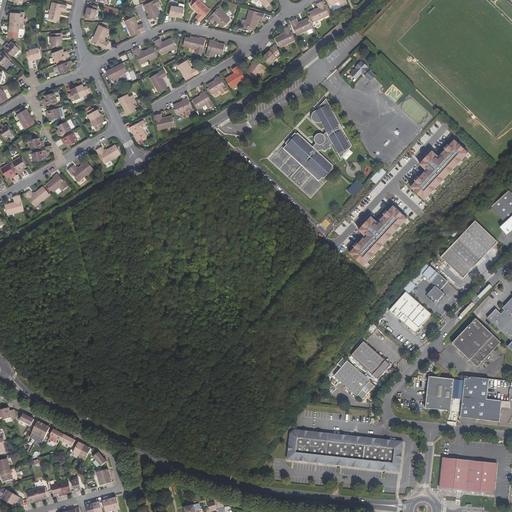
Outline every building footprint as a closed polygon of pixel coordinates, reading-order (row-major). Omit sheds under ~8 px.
[(161,5),(157,0),(155,0),(143,6),(145,10),(146,10),(151,20),(160,15),(156,7),(161,5)] [(210,11),(198,0),(197,0),(191,7),(198,14),(195,18),(200,22),(210,11)] [(329,15),(323,1),(317,4),(319,8),(310,13),(314,22),(329,15)] [(66,12),(68,5),(53,2),(49,18),(59,21),(62,11),(66,12)] [(95,18),(98,6),(90,4),(89,7),(88,6),(86,15),(95,18)] [(175,8),(172,7),(169,16),(173,17),(173,16),(182,18),(184,9),(175,7),(175,8)] [(215,20),(223,27),(229,20),(218,9),(207,20),(212,24),(215,20)] [(262,21),(264,15),(249,11),(245,26),(255,29),(258,19),(262,21)] [(24,23),(25,13),(21,13),(21,14),(15,14),(12,13),(11,22),(24,23)] [(145,30),(143,24),(138,27),(133,18),(124,22),(131,37),(145,30)] [(299,23),(297,19),(291,22),(298,35),(313,29),(308,19),(299,23)] [(24,23),(11,22),(10,31),(13,32),(12,33),(25,34),(26,29),(24,29),(24,23)] [(109,30),(99,25),(91,42),(106,49),(109,43),(104,41),(109,30)] [(294,40),(288,27),(282,29),(284,34),(275,38),(280,47),(294,40)] [(62,36),(62,33),(51,34),(52,37),(51,37),(52,46),(61,46),(61,36),(62,36)] [(201,55),(205,39),(201,38),(200,39),(190,37),(189,40),(185,39),(183,47),(196,50),(195,54),(201,55)] [(162,43),(160,39),(154,42),(161,56),(176,48),(171,39),(162,43)] [(214,42),(214,41),(210,40),(206,56),(213,58),(214,53),(223,55),(225,45),(214,42)] [(12,43),(10,45),(8,47),(7,45),(4,48),(14,57),(20,50),(12,43)] [(277,59),(276,58),(280,54),(276,45),(269,51),(270,51),(264,57),(270,64),(277,59)] [(41,57),(38,48),(30,51),(28,52),(30,62),(33,61),(33,60),(41,57)] [(141,53),(139,48),(133,51),(140,66),(157,58),(152,48),(141,53)] [(53,54),(56,62),(68,57),(67,54),(65,55),(64,53),(62,50),(53,54)] [(1,51),(0,51),(0,63),(4,67),(10,60),(1,51)] [(263,74),(267,69),(255,59),(252,62),(253,63),(246,72),(254,79),(260,71),(263,74)] [(70,68),(69,65),(71,64),(70,61),(58,66),(61,75),(71,70),(70,68)] [(192,70),(187,61),(178,67),(186,81),(199,73),(196,67),(192,70)] [(364,73),(365,73),(369,68),(368,68),(368,67),(369,66),(363,61),(362,62),(361,61),(356,67),(357,68),(351,74),(357,79),(362,73),(363,72),(364,72),(364,73)] [(116,67),(122,80),(127,77),(125,73),(128,72),(124,63),(116,67)] [(245,79),(237,66),(231,70),(234,74),(226,79),(231,88),(245,79)] [(114,79),(116,82),(122,80),(116,67),(107,71),(112,80),(114,79)] [(371,81),(374,77),(376,75),(370,70),(368,72),(369,73),(366,76),(371,81)] [(167,76),(164,71),(151,78),(159,92),(168,87),(163,78),(167,76)] [(228,91),(220,77),(216,79),(217,80),(207,86),(213,95),(221,90),(223,94),(228,91)] [(77,87),(82,97),(91,93),(87,85),(85,87),(83,84),(77,87)] [(70,93),(73,101),(82,97),(77,87),(71,90),(73,92),(70,93)] [(0,103),(0,105),(9,100),(4,91),(3,92),(2,89),(0,90),(0,103)] [(56,93),(46,95),(46,98),(47,101),(44,102),(45,105),(58,102),(56,93)] [(214,106),(206,93),(202,95),(202,96),(193,101),(199,110),(206,106),(209,110),(214,106)] [(124,107),(136,101),(134,96),(130,97),(129,95),(120,99),(124,107)] [(193,114),(187,99),(183,101),(183,102),(173,106),(177,116),(186,112),(188,116),(193,114)] [(296,133),(296,132),(286,143),(287,145),(284,148),(298,154),(304,160),(306,158),(309,161),(307,163),(313,168),(319,180),(320,180),(323,177),(325,178),(335,168),(333,166),(334,165),(319,151),(323,149),(325,151),(331,147),(331,145),(334,144),(341,158),(351,147),(351,146),(353,145),(349,139),(348,140),(339,124),(341,124),(327,99),(320,106),(322,108),(320,110),(316,110),(313,112),(312,117),(313,119),(314,121),(317,122),(319,123),(322,122),(327,131),(324,135),(323,134),(321,133),(318,133),(316,134),(315,135),(314,137),(314,139),(315,141),(316,143),(313,146),(298,132),(298,133),(297,133),(296,133)] [(135,108),(139,106),(136,101),(124,107),(128,115),(136,111),(135,108)] [(21,121),(31,115),(27,109),(24,111),(23,108),(16,113),(21,121)] [(47,111),(47,115),(50,114),(51,117),(51,119),(62,117),(60,108),(47,111)] [(92,120),(102,115),(99,109),(96,111),(95,108),(87,112),(92,120)] [(162,118),(161,114),(155,115),(158,130),(174,126),(172,116),(162,118)] [(32,122),(34,120),(31,115),(21,121),(26,129),(33,125),(32,122)] [(103,122),(105,121),(102,115),(92,120),(97,129),(104,125),(103,122)] [(67,121),(58,127),(60,129),(61,131),(59,133),(60,136),(72,129),(67,121)] [(147,127),(144,121),(130,128),(132,131),(133,131),(138,141),(147,137),(143,128),(147,127)] [(7,125),(4,126),(2,128),(1,125),(0,126),(0,131),(5,139),(13,134),(7,125)] [(79,141),(74,133),(63,139),(64,142),(66,141),(68,143),(69,146),(79,141)] [(42,144),(41,142),(40,138),(30,141),(32,150),(45,147),(44,143),(42,144)] [(469,153),(455,140),(438,157),(433,152),(421,165),(426,171),(411,187),(424,200),(469,153)] [(106,152),(104,147),(98,150),(106,164),(122,155),(117,146),(106,152)] [(298,154),(284,148),(319,180),(313,168),(307,163),(309,161),(306,158),(304,160),(298,154)] [(347,158),(353,153),(350,149),(344,155),(347,158)] [(44,158),(44,155),(46,155),(45,151),(33,154),(34,163),(45,160),(44,158)] [(13,162),(20,173),(23,172),(22,169),(24,168),(27,167),(21,157),(13,162)] [(88,161),(78,169),(75,165),(70,169),(80,181),(95,170),(88,161)] [(13,175),(14,177),(17,175),(10,164),(2,169),(8,178),(10,176),(13,175)] [(59,174),(56,176),(56,178),(48,184),(54,193),(61,187),(64,191),(69,187),(59,174)] [(354,196),(364,185),(358,180),(348,190),(354,196)] [(51,195),(45,187),(35,195),(31,191),(26,195),(36,207),(51,195)] [(511,192),(510,190),(491,207),(505,224),(500,228),(506,234),(511,229),(511,192)] [(25,211),(21,196),(15,198),(16,202),(7,205),(9,215),(25,211)] [(407,218),(393,205),(377,222),(371,217),(359,230),(366,237),(350,253),(364,265),(407,218)] [(464,279),(498,242),(476,221),(441,257),(464,279)] [(435,270),(427,280),(431,283),(439,274),(435,270)] [(448,282),(439,274),(431,283),(435,287),(428,296),(435,302),(435,303),(438,303),(439,302),(445,295),(441,291),(448,282)] [(409,294),(416,286),(410,280),(403,288),(406,292),(409,294)] [(420,327),(422,325),(432,314),(409,294),(406,292),(390,311),(415,333),(420,327)] [(505,310),(501,314),(496,309),(487,317),(511,341),(511,297),(502,308),(505,310)] [(501,342),(476,319),(452,343),(477,367),(501,342)] [(391,365),(364,341),(351,356),(378,379),(391,365)] [(371,381),(347,361),(334,376),(357,396),(358,395),(363,399),(375,386),(370,382),(371,381)] [(499,422),(502,401),(487,399),(489,379),(465,376),(461,417),(499,422)] [(426,408),(450,411),(454,379),(429,377),(427,399),(426,403),(426,408)] [(10,410),(9,407),(1,410),(3,417),(3,420),(12,417),(13,419),(16,419),(14,409),(10,410)] [(20,420),(31,426),(32,425),(34,421),(35,419),(33,418),(24,413),(20,420)] [(35,426),(35,427),(32,432),(38,435),(44,424),(38,420),(35,426)] [(44,424),(38,435),(45,438),(47,433),(50,427),(44,424)] [(51,435),(61,441),(65,434),(54,429),(51,435)] [(287,459),(400,472),(403,442),(295,430),(295,434),(290,434),(287,459)] [(65,434),(61,441),(72,446),(76,440),(65,434)] [(73,453),(80,456),(85,445),(79,441),(76,448),(73,453)] [(92,448),(85,445),(80,456),(79,458),(85,462),(89,454),(92,448)] [(99,452),(93,456),(101,466),(107,461),(99,452)] [(497,463),(443,458),(440,488),(494,494),(497,463)] [(0,471),(10,469),(8,459),(0,460),(0,471)] [(10,469),(0,471),(0,473),(1,476),(2,475),(4,482),(13,479),(12,473),(13,472),(12,468),(10,469)] [(94,473),(96,479),(111,475),(109,469),(102,470),(94,473)] [(111,475),(96,479),(98,486),(113,482),(111,475)] [(75,492),(82,491),(79,479),(72,480),(75,492)] [(60,483),(63,496),(67,495),(67,493),(72,491),(69,481),(60,483)] [(60,497),(63,496),(60,483),(51,486),(54,496),(59,495),(60,497)] [(43,499),(48,498),(45,487),(36,489),(40,502),(44,501),(43,499)] [(0,497),(8,503),(14,493),(5,488),(0,489),(0,497)] [(40,502),(36,489),(28,492),(31,503),(36,501),(36,503),(40,502)] [(23,499),(14,493),(8,503),(18,508),(25,506),(23,499)] [(113,511),(120,509),(116,497),(110,499),(113,511)] [(106,511),(108,511),(113,511),(110,499),(103,501),(105,507),(106,511)] [(95,511),(102,511),(102,508),(100,501),(93,503),(95,511)] [(88,511),(95,511),(93,503),(86,505),(88,511)]
